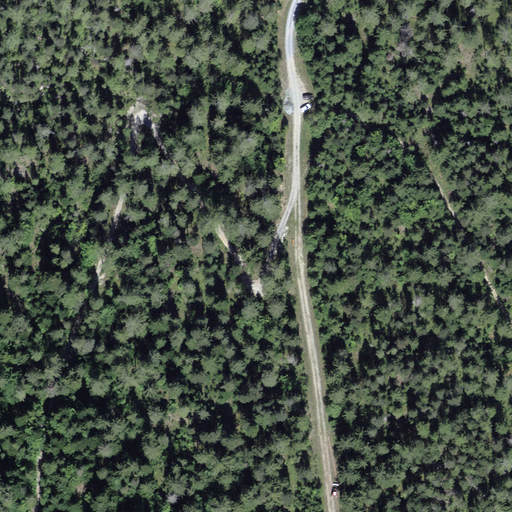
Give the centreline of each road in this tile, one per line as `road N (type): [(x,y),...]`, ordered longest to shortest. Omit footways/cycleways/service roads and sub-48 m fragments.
road 1 (track): [(32,511),(56,371),(105,252),(134,115),(147,122),(254,293),(293,191)]
road 2 (track): [(293,191),(330,511)]
road 3 (track): [(295,0),(288,13),(293,191)]
